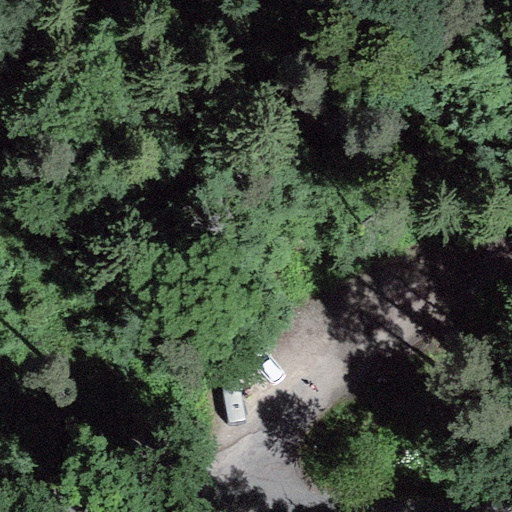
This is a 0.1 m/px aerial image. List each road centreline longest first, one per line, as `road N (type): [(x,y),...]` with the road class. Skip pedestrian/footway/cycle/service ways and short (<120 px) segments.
road 1 (track): [(231,502),(309,383),(511,249)]
road 2 (unclassified): [(0,511),(231,502),(349,511)]
